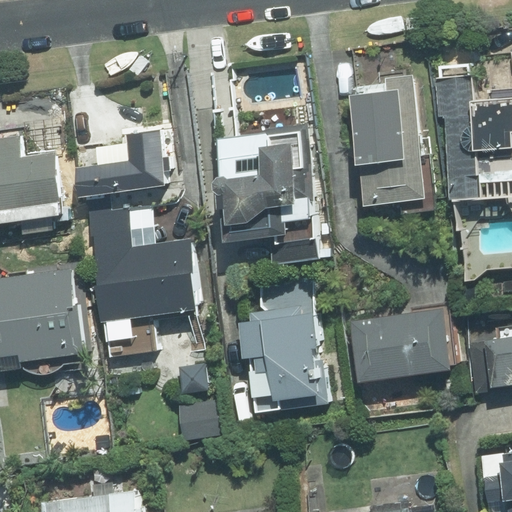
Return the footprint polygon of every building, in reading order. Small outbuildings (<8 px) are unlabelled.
[(433,196),(419,73),(391,77),(392,82),(359,86),(373,203),(433,196)] [(449,115),(456,199),(511,194),(511,87),(494,89),(494,98),(480,100),(478,73),(440,76),(443,115),(449,115)] [(0,222),(67,213),(59,153),(69,151),(64,116),(27,122),(31,154),(25,155),(23,136),(0,138),(0,196),(1,203),(0,202),(0,222)] [(322,200),(313,122),(270,127),(271,131),(225,137),(229,175),(228,176),(235,239),(275,235),(278,263),(325,257),(318,199),(322,200)] [(93,214),(114,211),(112,192),(172,183),(165,129),(132,134),(135,159),(82,166),(86,196),(90,195),(93,214)] [(109,321),(205,308),(196,238),(137,246),(132,209),(114,211),(93,214),(95,235),(98,235),(109,321)] [(28,360),(92,351),(92,349),(97,349),(84,260),(29,267),(30,273),(2,277),(8,314),(0,315),(0,366),(0,368),(29,364),(28,360)] [(480,300),(478,287),(467,288),(469,301),(480,300)] [(285,408),(334,402),(329,359),(323,360),(322,347),(325,347),(321,311),(311,313),(310,304),(257,311),(258,319),(246,321),(251,357),(263,355),(265,371),(281,369),(285,408)] [(369,381),(461,368),(453,307),(360,319),(369,381)] [(483,333),(481,320),(469,321),(471,334),(483,333)] [(481,392),(511,388),(511,337),(475,342),(481,392)] [(211,362),(182,364),(184,394),(212,392),(211,362)] [(511,451),(486,455),(494,511),(511,509),(511,451)] [(143,511),(140,488),(44,501),(45,511),(143,511)] [(413,511),(412,501),(374,506),(374,511),(413,511)]
